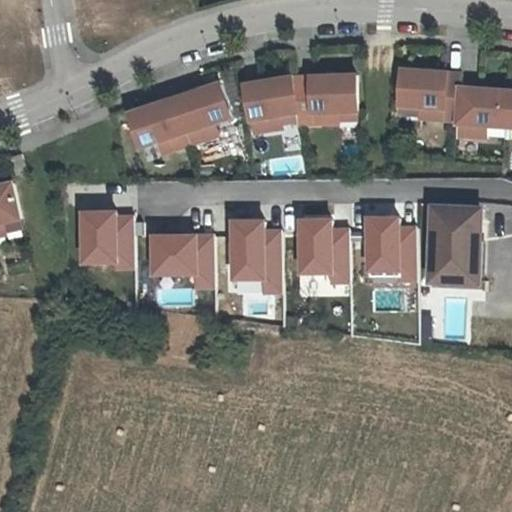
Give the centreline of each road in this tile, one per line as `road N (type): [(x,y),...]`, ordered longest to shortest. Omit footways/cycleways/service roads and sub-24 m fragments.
road 1 (residential): [(68,94),(246,20),(333,8)]
road 2 (residential): [(333,8),(511,15)]
